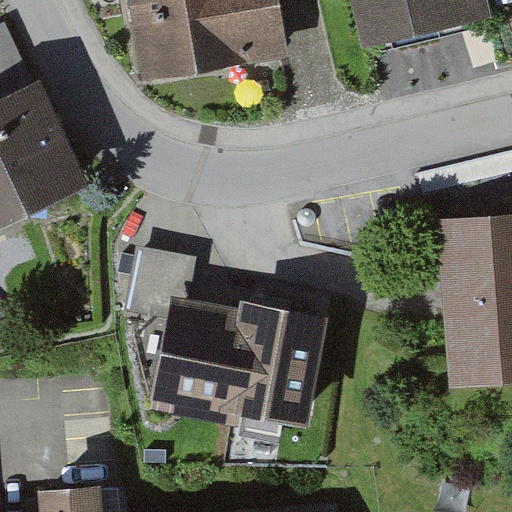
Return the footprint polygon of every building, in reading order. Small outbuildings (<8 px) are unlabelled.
[(110,0),(129,112),(277,88),(262,0),(110,0)] [(334,0),(353,83),(481,53),(468,0),(465,0),(446,5),(444,0),(334,0)] [(0,217),(88,177),(12,10),(0,14),(0,217)] [(451,64),(463,100),(490,91),(478,55),(451,64)] [(511,240),(432,246),(444,413),(511,408),(511,240)] [(232,448),(293,460),(315,350),(226,333),(223,346),(162,334),(141,442),(229,460),(232,448)] [(338,511),(337,501),(174,511),(107,511),(105,475),(30,480),(32,511),(338,511)]
